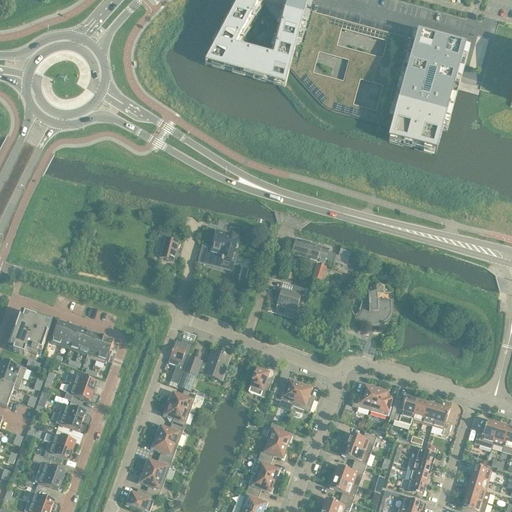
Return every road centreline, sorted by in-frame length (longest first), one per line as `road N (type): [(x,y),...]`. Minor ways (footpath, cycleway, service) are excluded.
road 1 (residential): [(0,343),(15,299),(124,339),(63,511)]
road 2 (secondary): [(251,185),(511,258)]
road 3 (secondary): [(56,123),(112,117),(205,170),(251,185)]
road 4 (residential): [(108,509),(179,315)]
road 5 (residential): [(0,267),(179,315)]
road 6 (secondary): [(251,185),(102,90)]
road 7 (residential): [(340,376),(179,315)]
road 8 (residential): [(474,396),(357,360),(340,376)]
road 9 (residential): [(290,511),(340,376)]
road 10 (secondary): [(0,231),(56,123)]
road 11 (residential): [(439,511),(474,396)]
